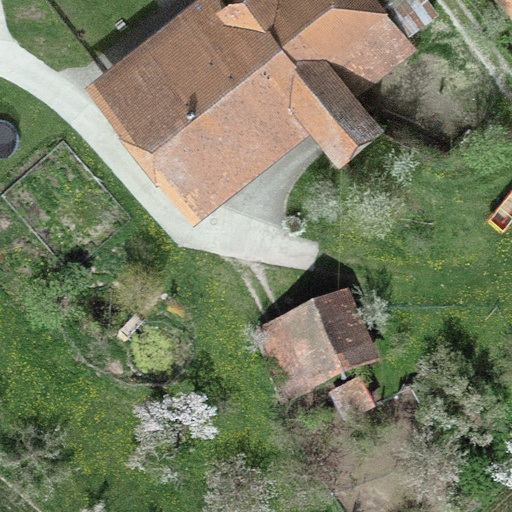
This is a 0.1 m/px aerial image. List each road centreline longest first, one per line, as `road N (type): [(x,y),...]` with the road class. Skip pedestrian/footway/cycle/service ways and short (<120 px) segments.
road 1 (track): [(342,270),(176,225),(125,164),(0,74)]
road 2 (track): [(511,101),(433,0)]
